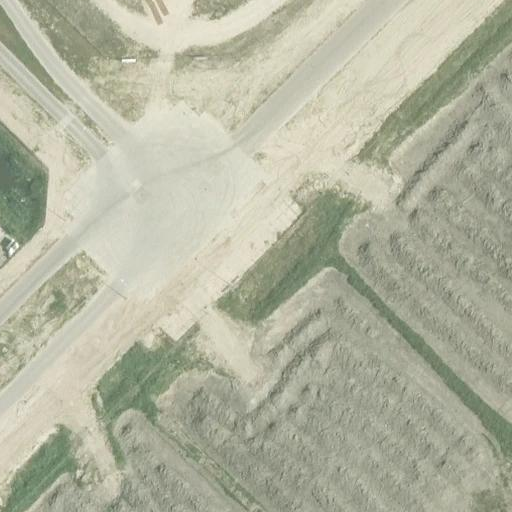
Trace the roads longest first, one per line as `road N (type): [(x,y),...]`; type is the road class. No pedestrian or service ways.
road 1 (unclassified): [(0,408),(182,225)]
road 2 (unclassified): [(165,151),(14,0)]
road 3 (unclassified): [(248,137),(386,0)]
road 4 (unclassified): [(129,184),(0,314)]
road 5 (unclassified): [(0,55),(129,184)]
